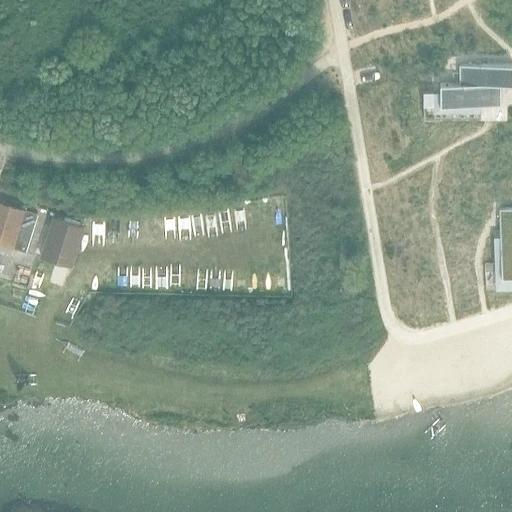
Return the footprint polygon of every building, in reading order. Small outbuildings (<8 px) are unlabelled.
[(511,63),(458,64),(459,83),(499,83),(511,82),(511,63)] [(459,83),(439,83),(439,91),(448,91),(448,104),(499,104),(499,83),(459,83)] [(0,200),(0,242),(12,246),(25,250),(37,212),(24,208),(0,200)] [(511,207),(498,208),(501,268),(511,267),(511,207)] [(83,226),(51,216),(39,254),(71,264),(83,226)]
